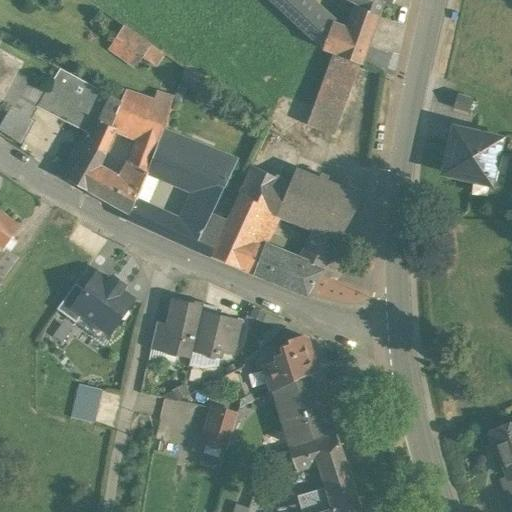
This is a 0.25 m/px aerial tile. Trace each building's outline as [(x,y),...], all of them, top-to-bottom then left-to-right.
[(326,17),(305,0),(267,0),(313,42),(324,20),(326,17)] [(346,0),(353,3),(379,16),(384,0),(346,0)] [(371,38),(379,16),(353,3),(342,28),(371,38)] [(342,28),(332,24),(332,25),(324,20),(313,42),(323,50),(332,54),(360,64),(361,65),(371,38),(342,28)] [(162,54),(122,27),(109,49),(135,68),(142,58),(153,66),(162,54)] [(0,101),(3,97),(15,75),(21,64),(0,52),(0,101)] [(360,64),(332,54),(306,125),(333,135),(360,64)] [(123,97),(61,68),(46,92),(38,105),(95,131),(98,122),(109,127),(123,97)] [(25,81),(15,75),(3,97),(13,103),(25,81)] [(46,92),(25,81),(13,103),(0,124),(0,128),(21,141),(35,118),(31,116),(38,105),(46,92)] [(152,105),(123,95),(123,97),(109,127),(115,130),(137,139),(138,139),(155,144),(171,99),(156,93),(152,105)] [(472,99),(457,94),(453,108),(468,112),(472,99)] [(95,131),(82,157),(78,163),(68,180),(87,191),(100,167),(115,130),(109,127),(98,122),(95,131)] [(500,141),(453,130),(443,175),(489,186),(500,141)] [(181,140),(162,132),(147,171),(177,183),(192,144),(181,140)] [(121,178),(100,167),(87,191),(129,215),(134,203),(147,171),(146,170),(155,144),(138,139),(137,139),(137,141),(137,147),(121,178)] [(234,162),(192,144),(177,183),(198,191),(195,198),(213,208),(234,162)] [(252,167),(211,256),(239,268),(251,243),(266,211),(275,191),(278,180),(252,167)] [(362,198),(326,182),(327,178),(320,175),(318,180),(295,170),(289,184),(276,215),(312,229),(315,233),(307,249),(328,258),(362,198)] [(289,184),(278,180),(275,191),(266,211),(276,215),(289,184)] [(195,198),(182,226),(161,216),(154,232),(193,250),(208,255),(224,222),(209,214),(213,208),(195,198)] [(148,210),(134,203),(129,215),(127,220),(154,232),(161,216),(148,210)] [(19,227),(0,213),(0,247),(2,250),(4,247),(8,250),(9,250),(15,243),(10,240),(19,227)] [(251,243),(239,268),(253,274),(263,247),(251,243)] [(0,247),(0,261),(8,250),(4,247),(2,250),(0,247)] [(301,263),(263,247),(253,274),(307,296),(321,271),(301,263)] [(301,263),(321,271),(328,258),(307,249),(301,263)] [(9,250),(8,250),(0,261),(0,278),(3,281),(20,258),(9,250)] [(133,300),(97,274),(85,291),(73,308),(82,314),(92,321),(95,317),(112,329),(118,320),(124,320),(129,314),(126,309),(133,300)] [(75,284),(56,310),(75,324),(82,314),(73,308),(85,291),(75,284)] [(189,304),(174,301),(162,349),(177,352),(176,354),(191,357),(192,351),(203,306),(203,303),(190,300),(189,304)] [(215,309),(203,306),(192,351),(206,354),(206,352),(220,355),(221,351),(231,353),(238,324),(228,321),(228,319),(213,316),(215,309)] [(306,339),(301,336),(295,338),(292,344),(292,346),(283,349),(284,354),(279,356),(276,362),(276,364),(264,368),(272,392),(297,379),(299,378),(299,377),(317,372),(306,339)] [(447,345),(434,346),(435,360),(447,359),(447,345)] [(318,373),(299,378),(297,379),(303,400),(324,394),(318,373)] [(303,400),(297,379),(273,392),(290,446),(336,432),(324,394),(303,400)] [(101,391),(79,385),(71,419),(93,424),(101,391)] [(237,416),(213,408),(203,441),(226,448),(237,416)] [(511,424),(491,432),(489,436),(492,444),(495,444),(508,477),(508,479),(511,477),(511,424)] [(336,434),(288,449),(295,469),(320,462),(343,455),(336,434)] [(347,469),(343,455),(320,462),(325,476),(347,469)] [(347,469),(325,476),(330,495),(334,507),(335,507),(357,503),(347,469)] [(175,470),(170,490),(179,492),(184,472),(175,470)] [(511,477),(508,479),(508,477),(500,480),(509,504),(511,502),(511,477)] [(330,495),(299,505),(300,511),(322,511),(335,508),(335,507),(334,507),(330,495)] [(247,511),(249,501),(234,499),(231,511),(247,511)] [(357,503),(335,507),(335,508),(322,511),(358,511),(358,503),(357,503)]
